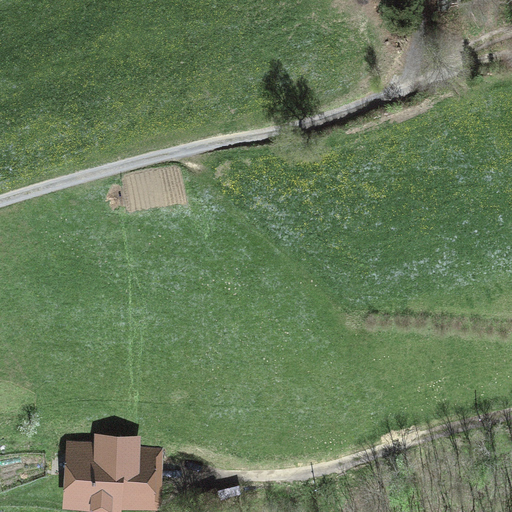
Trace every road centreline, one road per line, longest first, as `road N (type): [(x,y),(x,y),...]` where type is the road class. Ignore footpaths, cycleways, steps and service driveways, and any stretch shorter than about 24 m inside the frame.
road 1 (track): [(511,55),(336,112),(0,201)]
road 2 (track): [(180,472),(317,470),(511,412)]
